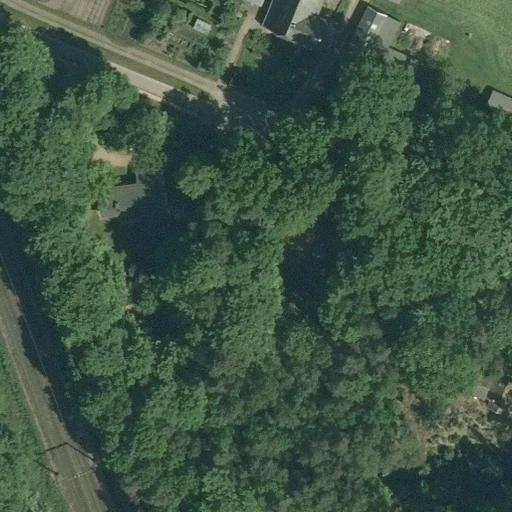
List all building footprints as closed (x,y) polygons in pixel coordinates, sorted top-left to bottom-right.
[(273,0),(263,25),(325,50),(336,23),(318,16),(323,0),(273,0)] [(373,42),(387,47),(400,21),(368,5),(350,41),(369,50),(373,42)] [(193,28),(207,34),(211,25),(197,18),(193,28)] [(387,47),(373,42),(369,50),(366,56),(414,75),(419,62),(391,50),(391,49),(387,47)] [(511,115),(511,97),(494,90),(487,104),(511,115)] [(149,211),(152,230),(172,227),(169,210),(167,210),(161,170),(143,172),(145,182),(99,189),(103,215),(142,209),(142,211),(149,211)] [(279,241),(303,247),(310,216),(286,211),(279,241)] [(329,267),(318,264),(316,274),(327,276),(329,267)] [(111,310),(121,332),(135,326),(149,321),(140,298),(126,304),(111,310)] [(511,411),(511,379),(473,367),(465,389),(491,397),(489,404),(511,411)]
